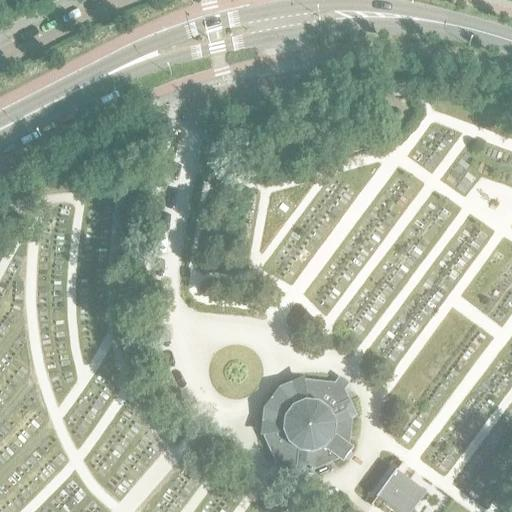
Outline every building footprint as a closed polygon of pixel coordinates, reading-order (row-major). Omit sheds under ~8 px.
[(344,103),(349,117),(358,113),(353,100),(344,103)] [(320,123),(298,129),(305,156),(327,150),(320,123)] [(343,138),(349,154),(370,146),(364,130),(343,138)] [(267,166),(274,164),(270,150),(263,152),(267,166)] [(280,170),(299,165),(297,153),(277,158),(280,170)] [(339,460),(342,462),(352,449),(348,446),(351,418),(356,416),(350,402),(358,398),(358,397),(349,401),(345,403),(325,388),(326,376),(325,376),(324,388),(303,385),(303,380),(296,381),(285,385),(275,393),(267,405),(263,416),(262,428),(262,435),(267,433),(275,452),(268,462),(269,463),(275,453),(296,468),(294,482),(295,482),(296,473),(312,475),(313,471),(339,460)] [(377,498),(396,511),(411,511),(425,493),(397,472),(402,464),(403,465),(403,464),(402,463),(370,505),(372,506),(373,505),(372,505),(377,498)]
